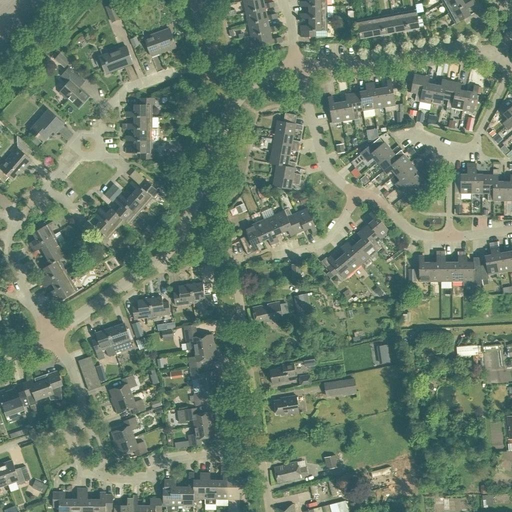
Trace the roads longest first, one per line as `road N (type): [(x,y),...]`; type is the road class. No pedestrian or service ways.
road 1 (unclassified): [(50,335),(171,248),(237,97),(296,63)]
road 2 (residential): [(66,426),(77,458),(103,477),(259,449)]
road 3 (residential): [(50,335),(7,253),(13,220),(80,153)]
road 4 (unclassified): [(296,63),(459,46),(494,57)]
road 5 (residential): [(259,449),(232,257)]
road 6 (residential): [(356,194),(321,160),(296,63)]
